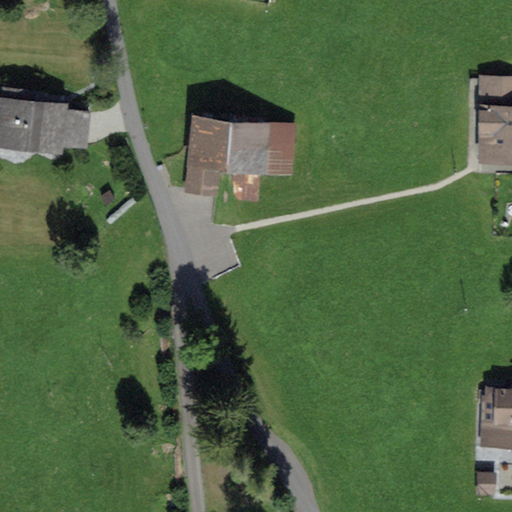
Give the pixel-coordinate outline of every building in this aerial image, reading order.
[(511,77),(482,77),(480,149),(511,149),(511,77)] [(50,99),(4,83),(0,93),(0,160),(52,179),(64,183),(89,112),(50,99)] [(193,119),(192,133),(198,133),(195,161),(190,160),(187,188),(215,192),(219,162),(234,163),(235,192),(257,194),(259,165),(289,169),(293,128),(193,119)] [(104,358),(45,391),(93,478),(152,446),(104,358)] [(511,390),(487,390),(487,396),(485,396),(484,436),(511,437),(511,390)] [(480,473),(480,492),(492,493),(493,473),(480,473)]
